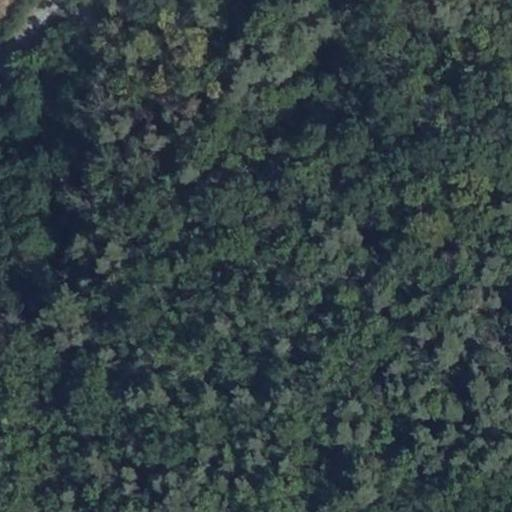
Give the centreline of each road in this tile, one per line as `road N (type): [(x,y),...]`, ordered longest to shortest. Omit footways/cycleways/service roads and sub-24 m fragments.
road 1 (track): [(59,511),(48,404),(72,228),(105,90),(84,0)]
road 2 (track): [(412,0),(445,73),(511,182)]
